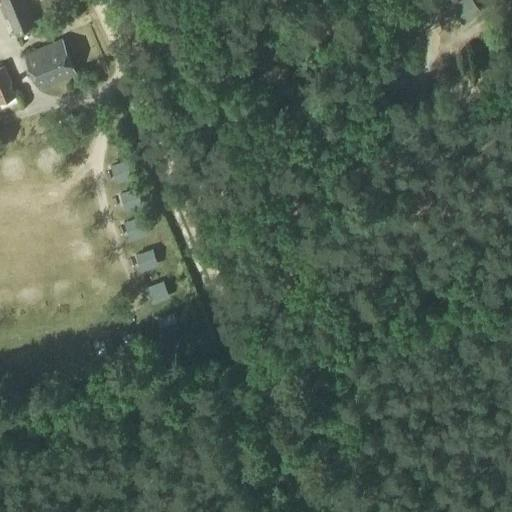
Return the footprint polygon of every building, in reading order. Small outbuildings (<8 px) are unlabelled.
[(23,0),(0,0),(13,32),(34,24),(23,0)] [(473,0),(459,0),(452,6),(463,23),(481,10),(473,0)] [(61,39),(24,54),(38,88),(75,72),(61,39)] [(0,101),(15,95),(3,66),(0,67),(0,101)] [(40,154),(47,142),(36,136),(29,148),(40,154)] [(0,145),(0,166),(14,163),(9,143),(0,145)] [(128,159),(110,165),(117,185),(135,179),(128,159)] [(136,188),(120,194),(127,213),(143,207),(136,188)] [(142,215),(124,221),(130,242),(148,236),(142,215)] [(61,234),(64,246),(81,241),(78,229),(61,234)] [(152,248),(134,254),(141,272),(158,266),(152,248)] [(164,279),(145,285),(151,304),(170,298),(164,279)] [(173,312),(155,318),(161,337),(179,331),(173,312)] [(139,326),(119,334),(126,352),(146,344),(139,326)] [(111,335),(91,340),(97,360),(116,354),(111,335)]
